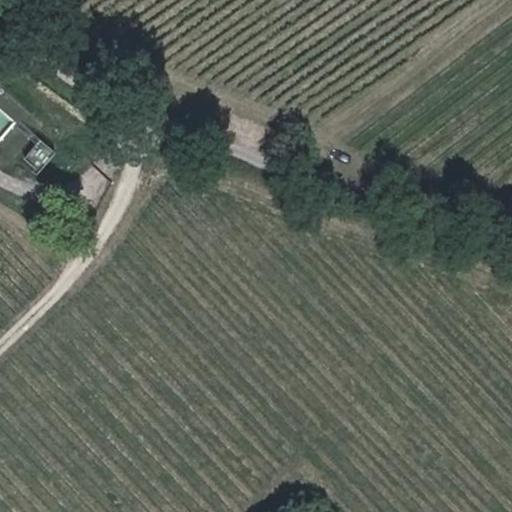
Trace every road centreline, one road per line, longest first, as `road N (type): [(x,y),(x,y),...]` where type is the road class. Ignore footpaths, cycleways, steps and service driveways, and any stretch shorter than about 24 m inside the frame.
road 1 (unclassified): [(511,225),(459,204),(237,153),(154,117),(79,75),(3,0)]
road 2 (track): [(154,117),(127,214),(0,347)]
